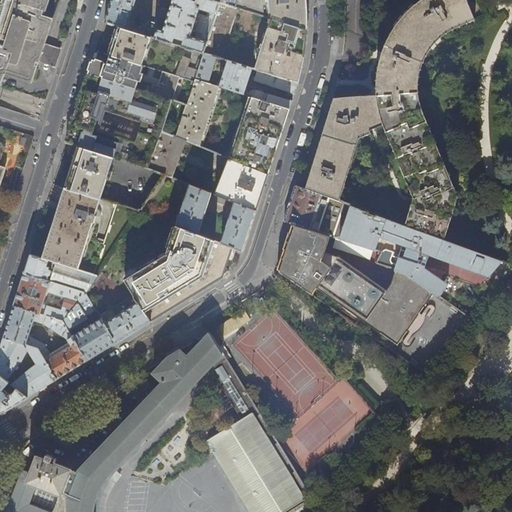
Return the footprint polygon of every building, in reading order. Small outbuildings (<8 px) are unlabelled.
[(0,90),(6,72),(24,77),(30,59),(35,60),(37,52),(40,43),(35,42),(43,16),(42,16),(47,0),(3,0),(3,2),(1,2),(0,3),(0,90)] [(191,0),(111,0),(104,22),(118,26),(125,29),(134,0),(171,0),(162,30),(157,29),(158,23),(149,20),(145,35),(150,36),(171,43),(173,38),(182,41),(181,46),(202,53),(206,42),(189,36),(198,9),(215,14),(219,2),(213,0),(195,0),(195,1),(191,0)] [(236,0),(234,7),(237,7),(270,18),(307,29),(307,22),(307,4),(306,0),(236,0)] [(305,189),(340,201),(359,138),(371,133),(370,130),(383,125),(413,198),(405,225),(442,239),(444,240),(458,196),(422,108),(419,97),(418,85),(420,71),(424,60),(432,45),(443,35),(462,24),(475,19),(466,0),(420,0),(402,17),(399,21),(388,38),(379,61),(377,77),(376,86),(376,94),(334,98),(331,106),(324,127),(319,145),(312,169),(305,189)] [(237,7),(234,7),(219,2),(215,14),(206,42),(202,53),(215,57),(221,58),(237,7)] [(307,30),(307,29),(270,18),(254,69),(257,70),(298,83),(299,82),(301,71),(304,56),(307,30)] [(145,35),(125,29),(118,26),(115,37),(110,54),(141,65),(150,36),(145,35)] [(91,63),(88,74),(136,89),(144,65),(141,65),(110,54),(97,51),(94,60),(92,59),(91,63)] [(207,83),(215,57),(202,53),(194,79),(207,83)] [(180,56),(174,75),(180,77),(183,78),(189,60),(180,56)] [(215,85),(218,87),(247,96),(290,109),(292,101),(253,90),(247,92),(244,91),(251,68),(227,60),(219,83),(216,82),(215,85)] [(294,95),(298,83),(257,70),(253,80),(288,91),(287,93),(292,94),(294,95)] [(174,75),(163,71),(158,87),(153,85),(151,93),(171,100),(173,100),(180,77),(174,75)] [(75,112),(69,130),(66,142),(81,147),(114,157),(148,168),(160,131),(171,100),(151,93),(136,89),(88,74),(84,86),(75,112)] [(194,79),(176,137),(183,140),(200,146),(218,87),(215,85),(207,83),(194,79)] [(290,109),(247,96),(228,157),(269,173),(273,160),(285,125),(290,109)] [(176,137),(160,131),(148,168),(169,176),(183,140),(176,137)] [(114,157),(81,147),(75,166),(67,188),(100,198),(114,157)] [(264,189),(269,173),(228,157),(213,152),(208,164),(218,168),(219,166),(227,169),(217,195),(229,200),(234,202),(256,210),(257,210),(264,189)] [(148,168),(114,157),(100,198),(140,213),(169,176),(148,168)] [(189,184),(176,225),(198,233),(211,193),(189,184)] [(405,225),(340,201),(305,189),(296,185),(289,204),(284,220),(292,223),(331,236),(380,251),(379,255),(376,263),(396,269),(405,271),(435,292),(440,296),(448,283),(424,267),(425,265),(481,283),(487,275),(489,276),(501,261),(454,244),(451,242),(449,247),(440,244),(442,239),(405,225)] [(77,269),(100,198),(67,188),(62,206),(51,240),(45,259),(77,269)] [(228,203),(229,200),(217,195),(216,195),(214,198),(216,202),(225,205),(228,203)] [(250,229),(256,210),(234,202),(220,242),(233,247),(243,251),(250,229)] [(331,236),(292,223),(285,244),(277,269),(312,294),(317,287),(398,344),(435,292),(405,271),(396,269),(392,283),(387,290),(340,257),(325,252),(331,236)] [(166,255),(125,280),(134,295),(146,313),(200,280),(215,240),(198,233),(176,225),(166,255)] [(200,280),(146,313),(150,321),(186,300),(223,277),(227,263),(233,247),(220,242),(215,240),(200,280)] [(97,276),(77,269),(45,259),(30,254),(27,265),(24,273),(47,280),(49,275),(50,275),(52,270),(53,271),(50,281),(83,292),(84,291),(85,290),(87,290),(97,276)] [(50,281),(47,280),(24,273),(19,288),(19,290),(14,306),(63,321),(84,295),(83,293),(83,292),(50,281)] [(86,295),(84,295),(63,321),(87,360),(104,350),(116,342),(101,318),(74,334),(70,328),(87,318),(86,316),(93,311),(97,317),(100,316),(87,295),(86,295)] [(134,295),(100,316),(101,318),(116,342),(134,331),(150,321),(146,313),(134,295)] [(63,321),(14,306),(9,321),(4,337),(38,348),(57,379),(71,370),(72,369),(87,360),(63,321)] [(229,427),(207,440),(248,511),(309,511),(314,507),(210,332),(205,338),(197,346),(187,356),(180,350),(174,353),(168,357),(153,372),(163,382),(136,410),(103,445),(79,470),(80,471),(79,472),(72,469),(75,464),(48,454),(46,458),(38,455),(35,464),(31,473),(23,469),(6,511),(94,511),(95,508),(96,502),(99,493),(103,484),(106,479),(115,467),(117,470),(204,378),(201,376),(210,367),(240,416),(227,424),(229,427)] [(0,348),(0,374),(7,380),(20,363),(27,348),(37,364),(11,383),(28,397),(42,388),(57,379),(38,348),(4,337),(0,348)] [(28,397),(11,383),(7,380),(0,374),(0,410),(2,412),(14,405),(28,397)]
